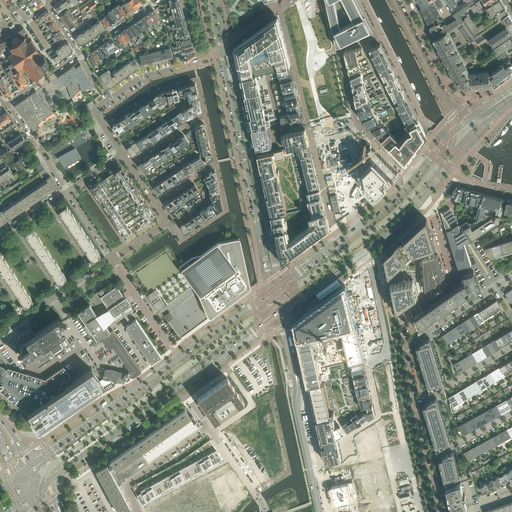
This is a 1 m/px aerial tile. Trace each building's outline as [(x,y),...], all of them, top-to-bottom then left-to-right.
[(63,0),(62,0),(58,3),(62,9),(66,7),(67,9),(69,8),(63,0)] [(121,0),(122,1),(119,4),(126,14),(132,11),(126,2),(124,0),(121,0)] [(128,0),(126,2),(132,10),(137,7),(137,5),(141,3),(138,0),(128,0)] [(325,0),(333,31),(336,47),(373,30),(365,15),(358,0),(325,0)] [(422,8),(419,9),(423,16),(426,22),(428,25),(429,27),(432,32),(435,39),(443,34),(442,32),(444,31),(445,32),(448,30),(453,27),(453,28),(459,24),(463,21),(459,14),(470,7),(476,3),(473,0),(466,0),(458,6),(454,0),(433,0),(430,2),(423,7),(422,8)] [(479,0),(476,3),(470,7),(474,12),(464,19),(465,20),(475,35),(494,22),(491,18),(477,27),(472,20),(483,13),(484,15),(486,14),(482,9),(484,8),(480,2),(483,1),(486,6),(485,7),(488,12),(487,13),(489,16),(494,13),(505,6),(504,6),(505,6),(503,3),(502,3),(500,0),(479,0)] [(15,1),(8,6),(10,9),(16,4),(17,4),(15,1)] [(90,9),(91,11),(93,9),(92,8),(97,5),(96,4),(94,1),(88,5),(90,9)] [(16,4),(10,9),(12,12),(22,5),(24,4),(23,2),(21,3),(17,6),(16,4)] [(59,11),(62,9),(58,3),(54,6),(54,7),(59,15),(61,13),(59,11)] [(113,7),(121,18),(124,16),(126,15),(126,14),(119,4),(118,4),(117,3),(112,6),(113,7)] [(170,7),(167,8),(167,10),(168,10),(169,12),(173,11),(181,9),(180,4),(172,6),(170,7)] [(505,6),(494,13),(498,20),(508,13),(505,6)] [(107,11),(115,22),(118,20),(121,18),(113,7),(107,11)] [(68,9),(59,16),(62,19),(71,13),(68,9)] [(102,12),(103,14),(111,25),(115,22),(107,11),(106,9),(102,12)] [(169,12),(168,13),(169,17),(175,16),(183,13),(181,9),(173,11),(169,12)] [(249,18),(257,12),(255,9),(247,16),(249,18)] [(157,20),(159,18),(153,10),(149,13),(160,28),(161,27),(160,25),(161,25),(157,20)] [(38,17),(34,20),(36,23),(40,20),(41,21),(42,20),(42,19),(50,14),(48,11),(47,11),(38,17)] [(73,15),(71,12),(71,13),(62,19),(64,22),(70,18),(73,15)] [(149,13),(145,16),(151,24),(153,22),(158,29),(160,28),(149,13)] [(175,16),(169,17),(170,19),(172,19),(173,21),(176,20),(184,18),(183,13),(175,16)] [(511,18),(510,15),(508,13),(498,20),(497,20),(499,23),(501,27),(506,24),(511,19),(511,18)] [(42,20),(41,21),(42,23),(52,17),(50,14),(42,19),(42,20)] [(103,14),(98,17),(100,19),(106,28),(111,25),(103,14)] [(64,22),(66,25),(75,19),(73,15),(70,18),(64,22)] [(145,16),(141,18),(146,27),(150,32),(152,30),(149,25),(151,24),(145,16)] [(246,39),(234,48),(238,64),(239,72),(241,79),(243,78),(254,75),(256,75),(265,73),(279,69),(290,66),(287,52),(284,41),(281,29),(278,16),(274,19),(267,24),(256,32),(246,39)] [(44,27),(45,26),(54,20),(52,17),(42,23),(42,24),(44,27)] [(141,18),(137,21),(143,29),(146,27),(141,18)] [(174,24),(171,25),(172,27),(177,25),(186,22),(184,18),(176,20),(173,21),(174,24)] [(77,22),(75,19),(66,25),(68,28),(77,22)] [(507,26),(507,27),(488,40),(494,48),(495,49),(502,43),(505,40),(504,39),(511,33),(511,19),(506,24),(507,26)] [(54,20),(45,26),(47,29),(56,23),(54,20)] [(77,22),(68,28),(70,32),(76,27),(81,24),(84,22),(83,20),(80,22),(79,22),(78,21),(77,22)] [(459,24),(453,28),(455,30),(464,24),(475,40),(499,23),(497,21),(476,36),(475,35),(465,20),(463,21),(459,24)] [(92,26),(87,29),(92,38),(105,29),(99,21),(94,24),(93,22),(90,24),(92,26)] [(145,37),(140,31),(143,29),(137,21),(133,24),(143,39),(145,37)] [(47,29),(45,30),(46,32),(48,31),(48,30),(50,29),(51,30),(58,26),(56,23),(47,29)] [(137,34),(140,38),(138,39),(139,41),(143,39),(133,24),(129,27),(135,35),(137,34)] [(48,35),(49,36),(60,29),(58,26),(51,30),(52,32),(48,35)] [(463,26),(458,29),(466,41),(471,37),(463,26)] [(46,63),(48,62),(44,56),(43,56),(43,57),(40,53),(40,52),(40,51),(39,52),(31,40),(31,39),(31,38),(30,39),(28,36),(28,35),(23,27),(17,32),(7,39),(1,43),(6,50),(8,53),(8,54),(13,62),(18,70),(19,69),(21,72),(22,72),(21,72),(24,70),(25,70),(26,70),(28,74),(27,74),(28,75),(29,75),(30,77),(30,78),(29,78),(29,79),(30,79),(30,80),(31,80),(32,79),(33,78),(40,74),(45,70),(46,69),(45,68),(43,65),(46,63)] [(129,27),(125,29),(135,44),(137,43),(132,37),(135,35),(129,27)] [(176,31),(176,33),(174,34),(175,36),(180,34),(188,32),(187,27),(179,30),(177,30),(176,31)] [(49,36),(48,37),(50,40),(53,38),(52,36),(54,35),(55,37),(62,32),(60,29),(49,36)] [(80,30),(78,32),(79,35),(74,38),(79,45),(81,45),(92,38),(87,29),(82,33),(80,30)] [(131,42),(130,42),(133,46),(135,44),(125,29),(121,32),(127,40),(129,39),(131,42)] [(55,37),(53,38),(55,41),(64,36),(62,32),(55,37)] [(117,35),(123,45),(125,47),(127,50),(129,48),(127,45),(126,45),(124,42),(127,40),(121,32),(118,34),(117,35)] [(180,34),(175,36),(175,38),(176,41),(181,39),(190,37),(188,32),(180,34)] [(511,76),(511,65),(509,61),(504,65),(503,63),(491,72),(492,73),(489,75),(488,71),(469,73),(468,70),(466,66),(462,60),(460,55),(456,49),(454,45),(451,38),(447,32),(446,33),(443,34),(435,39),(433,40),(436,47),(440,53),(442,57),(445,63),(448,68),(451,74),(453,78),(456,83),(457,86),(460,84),(461,85),(460,86),(461,87),(462,87),(463,88),(464,88),(465,88),(466,88),(467,87),(468,87),(468,90),(475,89),(481,89),(481,88),(487,88),(490,88),(490,85),(492,85),(494,88),(495,87),(497,86),(499,86),(502,84),(511,77),(511,76)] [(489,32),(475,41),(477,44),(491,34),(489,32)] [(511,33),(504,39),(505,40),(502,43),(495,49),(494,48),(491,50),(496,57),(511,47),(511,46),(511,33)] [(117,35),(112,38),(116,44),(119,48),(123,45),(117,35)] [(176,41),(174,42),(175,46),(181,45),(185,43),(189,42),(191,41),(190,37),(181,39),(176,41)] [(116,44),(112,38),(102,45),(103,45),(107,50),(110,48),(111,50),(114,48),(112,46),(116,44)] [(60,47),(55,50),(57,52),(61,59),(73,51),(73,49),(68,42),(63,45),(62,43),(59,39),(58,40),(60,44),(59,45),(60,47)] [(380,44),(369,49),(370,50),(382,74),(386,72),(392,69),(389,61),(387,57),(380,44)] [(108,58),(106,54),(108,53),(107,50),(103,45),(98,47),(104,56),(106,59),(108,58)] [(182,49),(177,51),(178,53),(181,52),(182,54),(183,54),(185,53),(190,52),(193,51),(194,51),(192,46),(190,47),(189,47),(187,48),(185,48),(182,49)] [(102,57),(104,56),(98,47),(94,50),(102,62),(104,60),(102,57)] [(361,47),(344,51),(344,52),(345,51),(345,52),(347,57),(346,58),(347,64),(347,65),(348,67),(359,61),(357,55),(364,52),(362,48),(361,47)] [(61,59),(57,52),(54,55),(51,50),(46,53),(51,59),(53,58),(56,62),(61,59)] [(94,50),(90,53),(96,61),(98,60),(100,63),(102,62),(94,50)] [(182,54),(180,55),(181,56),(182,58),(185,63),(195,56),(194,51),(185,53),(183,54),(182,54)] [(87,55),(87,58),(88,60),(92,66),(97,62),(96,61),(90,53),(87,55)] [(506,57),(508,55),(506,53),(487,66),(489,69),(491,67),(505,56),(506,57)] [(135,61),(134,59),(134,58),(130,61),(132,63),(134,67),(136,69),(139,66),(138,64),(135,61)] [(107,70),(106,68),(97,74),(99,76),(107,88),(109,88),(136,69),(134,67),(132,63),(130,61),(125,64),(123,62),(121,64),(122,66),(110,75),(107,70)] [(348,69),(347,69),(348,73),(363,66),(360,61),(359,61),(348,67),(348,68),(349,69),(348,69)] [(13,62),(5,68),(19,89),(28,82),(21,72),(19,69),(18,70),(13,62)] [(88,78),(81,65),(80,64),(75,68),(73,65),(67,70),(57,77),(65,85),(66,85),(67,87),(71,98),(80,91),(79,90),(81,90),(95,86),(88,78)] [(291,72),(290,66),(279,69),(280,75),(291,72)] [(363,66),(348,73),(349,79),(350,78),(361,73),(364,72),(363,66)] [(386,72),(382,74),(394,99),(398,97),(405,93),(401,86),(399,82),(392,69),(386,72)] [(291,72),(280,75),(281,80),(293,78),(291,72)] [(361,73),(350,78),(351,81),(352,81),(354,86),(356,85),(363,81),(361,73)] [(241,79),(240,80),(241,84),(242,84),(243,90),(244,95),(247,95),(260,92),(259,86),(258,86),(257,81),(258,81),(256,75),(254,75),(243,78),(241,79)] [(3,80),(0,82),(0,86),(5,83),(8,81),(7,80),(9,79),(7,77),(3,80)] [(293,78),(281,80),(281,82),(281,83),(282,84),(283,87),(295,85),(294,81),(294,80),(293,79),(293,78)] [(354,86),(352,86),(353,92),(354,93),(353,93),(354,99),(355,99),(356,105),(370,98),(368,92),(366,89),(364,80),(363,81),(354,86)] [(10,85),(8,81),(5,83),(0,86),(0,89),(1,91),(7,86),(10,85)] [(185,87),(177,89),(179,95),(186,94),(187,94),(196,92),(196,91),(195,83),(185,86),(185,87)] [(283,87),(284,93),(296,90),(295,85),(283,87)] [(174,100),(171,90),(170,90),(168,90),(168,91),(166,92),(166,93),(168,101),(174,100)] [(284,93),(286,99),(297,96),(296,90),(284,93)] [(43,103),(42,101),(44,99),(38,94),(36,91),(14,106),(25,120),(35,134),(38,126),(38,125),(42,120),(43,120),(54,113),(43,102),(43,103)] [(187,94),(186,94),(187,101),(189,100),(198,98),(196,91),(196,92),(187,94)] [(166,92),(163,92),(161,92),(160,93),(157,95),(164,105),(164,104),(168,101),(166,93),(166,92)] [(265,114),(263,107),(263,104),(260,92),(247,95),(244,95),(245,96),(248,106),(247,106),(247,107),(250,106),(250,110),(248,110),(249,117),(263,114),(265,114)] [(398,97),(394,99),(395,101),(405,122),(406,123),(410,121),(417,118),(413,110),(411,106),(405,93),(398,97)] [(164,105),(157,95),(156,96),(153,98),(154,100),(160,108),(164,105)] [(286,100),(285,100),(286,104),(287,104),(299,101),(298,99),(299,99),(298,97),(297,96),(286,99),(286,100)] [(153,98),(153,99),(152,98),(150,100),(148,102),(154,111),(159,108),(160,108),(154,100),(153,98)] [(185,105),(181,108),(182,110),(181,111),(187,119),(188,118),(188,119),(192,116),(193,115),(194,115),(196,114),(196,113),(197,113),(201,110),(200,105),(199,105),(199,104),(200,104),(199,99),(198,100),(198,98),(189,100),(191,105),(186,107),(185,105)] [(370,98),(356,105),(357,108),(356,109),(357,111),(357,113),(358,112),(358,113),(374,105),(370,98)] [(154,111),(148,102),(147,102),(147,101),(145,103),(145,104),(144,105),(149,113),(153,110),(154,111)] [(287,105),(286,105),(288,109),(288,110),(300,107),(301,106),(299,101),(287,104),(287,105)] [(149,113),(144,105),(141,106),(139,107),(139,108),(138,108),(139,109),(144,116),(149,113)] [(372,106),(358,113),(359,116),(362,120),(376,113),(372,106)] [(280,112),(279,112),(280,116),(281,119),(280,119),(281,123),(285,122),(291,120),(296,119),(299,118),(299,119),(303,118),(302,113),(300,107),(288,110),(288,109),(280,112)] [(138,108),(138,109),(137,108),(134,110),(135,111),(134,111),(135,112),(140,120),(141,120),(140,119),(144,116),(139,109),(138,108)] [(187,119),(181,111),(180,109),(179,109),(175,112),(182,122),(186,119),(187,119)] [(6,111),(3,114),(8,121),(7,121),(8,124),(9,123),(10,122),(9,120),(11,119),(6,111)] [(135,112),(134,111),(133,111),(131,112),(131,113),(130,114),(130,115),(134,121),(136,123),(140,120),(135,112)] [(182,122),(175,112),(176,114),(171,117),(177,126),(182,122)] [(377,112),(362,120),(368,126),(379,120),(381,120),(377,112)] [(270,125),(269,119),(268,113),(265,114),(263,114),(249,117),(252,129),(267,126),(270,125)] [(130,114),(129,114),(127,115),(126,116),(125,116),(124,117),(124,118),(129,125),(129,126),(131,125),(132,126),(136,123),(134,121),(130,115),(130,114)] [(175,128),(176,126),(177,126),(171,117),(166,121),(172,129),(175,128)] [(124,118),(119,121),(124,130),(129,126),(129,125),(124,118)] [(390,132),(382,140),(382,141),(386,144),(386,145),(393,151),(393,152),(404,163),(405,163),(404,163),(405,162),(406,160),(408,161),(426,137),(426,136),(423,131),(418,120),(417,118),(410,121),(406,123),(409,129),(409,128),(409,129),(411,128),(413,132),(412,132),(411,131),(410,132),(406,134),(400,142),(395,136),(394,136),(390,132)] [(379,120),(368,126),(370,128),(371,129),(372,130),(383,124),(379,120)] [(124,130),(119,121),(115,124),(114,124),(113,125),(112,126),(113,128),(118,134),(124,130)] [(169,132),(168,131),(172,129),(166,121),(162,124),(167,132),(169,132)] [(194,127),(195,131),(205,129),(203,123),(201,122),(194,127)] [(383,124),(372,130),(375,134),(387,128),(389,127),(385,123),(383,124)] [(167,133),(167,132),(162,124),(156,127),(162,136),(164,134),(165,134),(167,133)] [(272,146),(267,126),(252,129),(256,149),(272,146)] [(160,137),(162,136),(156,127),(152,130),(158,139),(158,138),(160,137)] [(71,135),(73,137),(57,148),(56,146),(57,145),(56,145),(48,150),(50,153),(54,159),(56,158),(57,157),(60,161),(61,162),(65,167),(64,166),(66,165),(67,166),(67,165),(70,163),(71,164),(71,163),(74,161),(74,162),(75,162),(74,161),(78,159),(78,160),(79,159),(78,158),(80,157),(80,158),(81,158),(75,147),(86,141),(85,139),(83,137),(86,135),(83,130),(83,131),(81,128),(70,135),(71,135)] [(387,128),(375,134),(376,134),(377,136),(378,136),(379,138),(382,140),(390,132),(387,128)] [(274,151),(258,155),(265,189),(270,212),(271,215),(282,263),(291,256),(330,228),(324,204),(320,188),(319,183),(318,179),(317,175),(316,170),(314,165),(313,160),(312,155),(309,143),(305,129),(284,134),(282,135),(283,138),(282,138),(283,142),(284,142),(286,149),(283,149),(274,151)] [(158,139),(152,130),(147,134),(153,142),(153,141),(154,141),(158,139)] [(21,133),(14,138),(19,145),(26,141),(21,133)] [(153,142),(147,134),(140,138),(146,146),(153,142)] [(189,143),(184,136),(184,135),(183,135),(182,135),(177,139),(182,147),(182,148),(189,143)] [(4,142),(6,144),(5,144),(9,150),(12,148),(13,149),(19,145),(14,138),(8,142),(7,140),(6,141),(4,138),(2,139),(4,142)] [(146,146),(140,138),(135,141),(141,150),(146,146)] [(141,150),(135,141),(134,139),(129,143),(130,144),(136,153),(141,150)] [(182,147),(177,139),(172,142),(178,150),(182,147)] [(178,150),(172,142),(168,145),(173,153),(175,155),(177,154),(175,152),(178,150)] [(3,147),(1,148),(5,154),(9,152),(4,143),(1,145),(3,147)] [(130,144),(129,143),(125,145),(126,147),(132,156),(136,153),(130,144)] [(173,153),(168,145),(163,149),(168,157),(173,153)] [(371,147),(361,157),(367,186),(375,194),(397,173),(381,157),(371,147)] [(168,157),(163,149),(158,152),(164,160),(168,157)] [(164,160),(158,152),(157,152),(155,153),(155,154),(153,155),(159,163),(164,160)] [(202,160),(204,164),(206,163),(211,159),(210,152),(204,154),(205,158),(202,160)] [(159,163),(153,155),(149,158),(154,166),(159,163)] [(199,156),(195,158),(200,167),(204,164),(202,160),(199,156)] [(20,158),(13,163),(19,171),(21,170),(19,168),(25,164),(20,158)] [(154,166),(149,158),(147,159),(144,161),(149,170),(154,166)] [(195,158),(190,161),(196,169),(200,167),(195,158)] [(195,170),(188,160),(183,164),(190,173),(195,170)] [(141,162),(137,165),(140,168),(144,173),(144,174),(150,170),(149,170),(144,161),(141,163),(141,162)] [(190,173),(183,164),(179,167),(185,177),(190,173)] [(7,165),(3,168),(7,174),(9,173),(11,175),(13,174),(7,165)] [(121,167),(113,172),(147,222),(154,217),(121,167)] [(185,177),(179,167),(174,170),(181,180),(185,177)] [(0,171),(5,179),(9,176),(7,174),(3,168),(0,170),(0,171)] [(181,180),(174,170),(170,173),(177,183),(181,180)] [(206,184),(216,177),(214,170),(212,172),(212,171),(208,174),(209,174),(203,178),(206,183),(206,184)] [(177,183),(170,173),(165,176),(172,186),(177,183)] [(0,225),(6,221),(8,219),(8,220),(57,187),(50,176),(46,178),(47,181),(3,211),(2,210),(0,210),(0,212),(0,213),(0,212),(0,225)] [(123,237),(132,231),(102,186),(109,181),(106,176),(90,187),(123,237)] [(172,186),(165,176),(166,177),(162,180),(161,179),(168,189),(172,186)] [(209,188),(217,183),(216,177),(206,184),(209,188)] [(168,189),(161,179),(157,182),(163,192),(168,189)] [(157,182),(152,185),(158,195),(163,192),(157,182)] [(217,183),(209,188),(208,189),(210,195),(218,189),(219,189),(217,183)] [(200,193),(194,184),(189,187),(196,197),(200,194),(200,193)] [(457,186),(451,197),(459,199),(460,199),(463,188),(457,186)] [(196,197),(189,187),(184,191),(191,200),(196,197)] [(461,201),(463,202),(463,203),(466,204),(469,190),(463,188),(460,199),(459,199),(458,201),(460,202),(461,201)] [(210,195),(209,196),(214,202),(199,212),(205,220),(222,208),(218,189),(210,195)] [(466,204),(465,206),(468,207),(468,204),(472,205),(475,191),(469,190),(466,204)] [(191,200),(184,191),(179,194),(186,204),(191,200)] [(472,205),(478,207),(478,210),(479,204),(482,193),(475,191),(472,205)] [(505,199),(502,199),(503,198),(482,193),(479,204),(478,210),(475,220),(469,224),(467,220),(460,225),(463,230),(463,231),(464,231),(466,234),(469,239),(469,240),(469,241),(497,223),(498,222),(499,221),(500,221),(505,199)] [(186,204),(179,194),(175,197),(181,207),(186,204)] [(181,207),(175,197),(170,200),(176,210),(181,207)] [(176,210),(170,200),(165,204),(171,214),(176,210)] [(58,211),(67,224),(75,218),(66,206),(58,211)] [(444,216),(443,216),(444,216),(443,216),(443,217),(443,218),(444,224),(445,227),(458,269),(471,265),(464,243),(465,242),(466,243),(468,242),(468,241),(469,240),(469,239),(466,234),(464,231),(463,231),(463,230),(461,232),(459,225),(460,224),(450,208),(442,213),(444,216)] [(199,212),(198,210),(193,214),(200,224),(205,220),(199,212)] [(200,224),(193,214),(188,217),(195,227),(200,224)] [(195,227),(188,217),(189,219),(185,222),(184,220),(183,220),(190,230),(195,227)] [(67,224),(75,237),(83,231),(75,218),(67,224)] [(393,250),(384,258),(388,278),(389,285),(394,307),(395,311),(417,296),(419,295),(419,294),(422,292),(423,292),(425,290),(445,276),(438,255),(436,247),(427,219),(402,241),(393,250)] [(190,230),(183,220),(178,224),(184,234),(190,230)] [(24,234),(33,247),(41,241),(33,229),(24,234)] [(75,237),(84,249),(92,244),(83,231),(75,237)] [(192,257),(183,263),(182,263),(180,266),(179,266),(179,267),(179,268),(181,271),(183,274),(198,294),(207,316),(208,317),(209,317),(210,317),(211,317),(233,301),(236,299),(237,298),(247,290),(248,290),(249,289),(249,288),(250,288),(250,287),(250,286),(250,285),(240,240),(239,240),(239,239),(238,238),(237,238),(236,238),(235,238),(228,240),(217,242),(217,243),(200,255),(192,257)] [(41,241),(33,247),(42,259),(50,254),(41,241)] [(511,252),(508,241),(503,242),(507,254),(511,252)] [(503,242),(498,244),(502,255),(507,254),(503,242)] [(92,244),(84,249),(92,262),(100,256),(92,244)] [(498,244),(493,245),(497,257),(502,255),(498,244)] [(493,245),(484,248),(491,259),(497,257),(493,245)] [(42,259),(50,272),(58,266),(50,254),(42,259)] [(7,264),(0,269),(0,270),(8,282),(16,277),(7,264)] [(58,266),(50,272),(59,285),(67,279),(66,278),(58,266)] [(460,286),(415,318),(422,328),(467,295),(464,291),(468,289),(470,295),(480,292),(473,272),(463,275),(465,280),(466,282),(465,282),(466,282),(461,286),(460,286)] [(8,282),(16,295),(25,289),(16,277),(8,282)] [(82,309),(77,312),(86,325),(84,326),(90,334),(91,333),(96,340),(100,338),(102,336),(110,331),(104,323),(107,322),(110,321),(109,320),(113,317),(116,321),(125,316),(129,323),(131,322),(126,315),(128,313),(132,310),(130,306),(131,305),(129,301),(127,299),(126,297),(124,298),(123,297),(116,286),(100,297),(108,309),(104,312),(103,311),(101,313),(102,314),(97,317),(89,304),(88,305),(85,307),(85,308),(84,308),(83,309),(82,309)] [(344,287),(295,323),(308,378),(314,377),(315,383),(322,382),(329,412),(333,411),(336,410),(337,411),(360,406),(352,375),(350,362),(362,359),(344,287)] [(25,289),(16,295),(25,307),(33,302),(25,289)] [(165,306),(154,291),(154,290),(149,293),(148,294),(148,295),(147,295),(147,296),(147,297),(158,312),(160,311),(166,307),(165,306)] [(497,299),(492,302),(498,311),(502,308),(499,303),(497,299)] [(492,302),(487,305),(493,314),(498,311),(492,302)] [(487,305),(483,308),(489,317),(493,314),(487,305)] [(483,308),(478,311),(484,320),(489,317),(483,308)] [(168,322),(174,318),(169,311),(164,316),(163,316),(168,322)] [(478,311),(474,314),(479,323),(484,320),(478,311)] [(474,314),(469,317),(475,326),(479,323),(474,314)] [(469,317),(465,320),(470,329),(475,326),(469,317)] [(129,323),(125,325),(150,363),(161,356),(135,319),(131,322),(129,323)] [(21,353),(17,355),(20,355),(27,357),(30,354),(35,361),(38,366),(43,363),(46,364),(46,361),(65,348),(59,339),(53,343),(51,340),(60,334),(60,333),(62,324),(63,323),(66,322),(63,321),(56,320),(35,334),(32,330),(31,328),(25,333),(22,332),(21,335),(18,337),(22,343),(21,353)] [(465,320),(460,323),(466,332),(470,329),(465,320)] [(460,323),(456,326),(461,335),(466,332),(460,323)] [(456,326),(451,329),(457,338),(461,335),(456,326)] [(110,331),(102,336),(102,337),(104,339),(102,340),(109,349),(113,346),(129,369),(128,369),(127,373),(125,373),(123,374),(121,371),(105,368),(104,370),(103,378),(119,382),(124,383),(124,379),(127,380),(129,378),(129,376),(133,377),(141,372),(141,371),(136,364),(120,341),(112,329),(110,331)] [(451,329),(447,332),(452,341),(457,338),(451,329)] [(447,332),(442,335),(448,344),(452,341),(447,332)] [(505,333),(500,336),(506,345),(511,343),(505,333)] [(500,336),(496,339),(501,348),(506,345),(500,336)] [(423,342),(422,343),(422,345),(417,347),(430,387),(436,385),(438,384),(443,383),(430,343),(429,343),(429,341),(431,340),(430,339),(430,338),(427,340),(423,342)] [(496,339),(491,341),(497,351),(501,348),(496,339)] [(491,341),(486,344),(492,354),(497,351),(491,341)] [(486,344),(482,347),(487,357),(492,354),(486,344)] [(482,347),(477,350),(483,359),(487,357),(482,347)] [(472,353),(478,362),(483,359),(477,350),(472,353)] [(471,351),(467,353),(468,355),(473,365),(478,362),(472,353),(471,351)] [(468,355),(463,358),(469,368),(473,365),(468,355)] [(463,358),(458,361),(464,370),(469,368),(463,358)] [(458,361),(454,364),(459,373),(464,370),(458,361)] [(504,364),(500,366),(505,375),(510,372),(504,364)] [(363,365),(352,368),(353,375),(365,373),(363,365)] [(0,390),(27,414),(34,430),(36,429),(37,431),(64,413),(94,396),(95,398),(106,390),(92,369),(63,388),(60,384),(71,377),(63,366),(45,379),(8,367),(1,372),(0,369),(0,390)] [(500,366),(495,369),(500,378),(505,375),(500,366)] [(495,369),(490,372),(496,381),(500,378),(495,369)] [(490,372),(486,375),(491,384),(496,381),(490,372)] [(365,373),(353,375),(354,376),(355,381),(355,382),(367,379),(366,378),(367,378),(366,375),(365,373)] [(486,375),(481,378),(486,386),(491,384),(486,375)] [(235,390),(234,388),(231,384),(226,377),(223,379),(197,397),(196,398),(199,401),(204,409),(205,409),(206,411),(205,411),(214,423),(214,422),(215,424),(244,403),(243,402),(244,402),(235,390)] [(481,378),(476,380),(482,389),(486,386),(481,378)] [(476,380),(472,383),(477,392),(482,389),(476,380)] [(322,382),(309,385),(316,420),(330,417),(330,415),(329,412),(322,382)] [(472,383),(467,386),(472,395),(477,392),(472,383)] [(368,384),(356,386),(358,393),(369,391),(368,384)] [(467,386),(463,389),(468,397),(472,395),(467,386)] [(463,389),(458,391),(463,400),(468,397),(463,389)] [(369,391),(358,393),(359,399),(369,397),(371,397),(369,391)] [(458,391),(453,394),(458,403),(463,400),(458,391)] [(453,394),(448,397),(451,402),(449,403),(452,412),(454,411),(454,412),(457,411),(454,406),(458,403),(453,394)] [(369,397),(359,399),(361,407),(365,406),(367,406),(371,405),(370,401),(372,400),(371,397),(369,398),(369,397)] [(432,401),(430,402),(429,403),(429,405),(424,406),(437,446),(443,444),(445,443),(445,444),(450,442),(437,402),(436,401),(438,400),(437,400),(437,398),(434,400),(432,401)] [(506,399),(502,402),(507,412),(511,409),(506,399)] [(502,402),(497,405),(502,414),(507,412),(502,402)] [(366,413),(359,418),(362,423),(375,415),(372,404),(367,406),(368,412),(366,413)] [(497,405),(492,407),(497,417),(502,414),(497,405)] [(139,438),(96,468),(103,480),(103,481),(104,482),(103,482),(104,482),(105,483),(105,484),(106,486),(106,487),(108,491),(109,491),(110,493),(111,495),(111,496),(111,495),(113,499),(113,500),(114,501),(115,502),(116,504),(115,504),(116,504),(118,508),(118,509),(119,510),(119,511),(122,511),(124,511),(127,510),(128,510),(129,509),(129,508),(130,508),(128,503),(127,503),(127,502),(126,501),(125,499),(123,495),(123,494),(122,493),(121,492),(120,490),(121,490),(120,490),(118,486),(120,485),(118,482),(123,480),(144,465),(144,464),(146,463),(164,450),(166,449),(173,445),(176,442),(192,431),(193,430),(198,427),(194,423),(193,421),(195,419),(192,418),(191,414),(191,415),(185,406),(139,438)] [(492,407),(487,410),(493,420),(497,417),(492,407)] [(487,410),(482,412),(488,422),(493,420),(487,410)] [(330,417),(316,420),(317,421),(318,427),(319,434),(320,434),(321,440),(321,441),(337,438),(345,433),(340,425),(339,424),(339,423),(337,420),(337,419),(338,418),(336,411),(334,411),(335,416),(333,416),(330,417)] [(482,412),(478,415),(483,424),(488,422),(482,412)] [(357,414),(352,417),(357,425),(362,423),(361,423),(362,423),(359,418),(357,414)] [(478,415),(473,418),(478,427),(483,425),(483,424),(478,415)] [(352,417),(347,420),(352,428),(357,425),(352,417)] [(473,418),(468,420),(473,429),(474,429),(479,427),(478,427),(473,418)] [(347,420),(342,423),(347,431),(348,431),(351,430),(351,429),(352,428),(347,420)] [(468,420),(464,423),(469,432),(474,430),(474,429),(473,429),(468,420)] [(377,423),(361,432),(366,453),(382,449),(377,423)] [(458,431),(461,430),(464,435),(464,434),(469,432),(464,423),(456,427),(458,432),(458,431)] [(502,431),(500,433),(504,440),(511,436),(507,429),(504,430),(503,431),(502,431)] [(495,435),(493,436),(497,444),(498,446),(505,442),(504,440),(500,433),(497,434),(495,435)] [(490,438),(488,439),(485,440),(490,448),(497,444),(493,436),(490,438)] [(337,438),(321,441),(323,450),(323,451),(324,453),(326,462),(341,459),(337,438)] [(210,441),(209,440),(202,445),(180,460),(141,481),(139,483),(136,484),(139,491),(141,490),(142,489),(145,487),(150,484),(155,482),(160,479),(164,477),(169,474),(174,471),(179,469),(183,466),(188,464),(193,461),(198,459),(202,456),(207,453),(212,451),(213,450),(213,449),(215,448),(211,442),(210,441)] [(481,443),(478,444),(483,452),(490,448),(485,440),(483,442),(481,443)] [(474,447),(471,448),(475,456),(483,452),(478,444),(476,446),(474,447)] [(213,450),(212,451),(214,455),(218,462),(223,459),(219,454),(220,454),(218,452),(216,449),(215,448),(213,449),(213,450)] [(469,450),(467,451),(464,452),(469,460),(469,461),(476,458),(476,457),(475,456),(471,448),(469,450)] [(212,451),(207,453),(210,458),(213,464),(218,462),(214,455),(212,451)] [(453,454),(453,452),(450,453),(448,454),(446,455),(445,456),(445,458),(440,459),(445,480),(452,478),(453,478),(458,477),(453,456),(452,456),(452,455),(454,454),(453,454)] [(207,453),(202,456),(205,461),(208,467),(213,464),(210,458),(207,453)] [(202,456),(198,459),(200,463),(203,470),(208,467),(205,461),(202,456)] [(384,456),(366,460),(369,470),(374,469),(376,478),(388,475),(386,469),(387,469),(386,463),(385,463),(384,456)] [(198,459),(193,461),(195,466),(199,472),(203,470),(200,463),(198,459)] [(193,461),(188,464),(191,468),(194,475),(199,472),(195,466),(193,461)] [(355,463),(350,464),(352,475),(358,474),(355,463)] [(188,464),(183,466),(186,471),(189,477),(194,475),(191,468),(188,464)] [(348,465),(327,469),(331,487),(352,482),(348,465)] [(183,466),(179,469),(181,473),(184,480),(186,479),(188,478),(189,477),(186,471),(183,466)] [(179,469),(174,471),(176,476),(180,482),(184,480),(181,473),(179,469)] [(174,471),(169,474),(172,479),(175,485),(180,482),(176,476),(174,471)] [(504,483),(504,482),(507,480),(507,481),(510,480),(506,472),(505,472),(503,473),(503,474),(500,476),(499,475),(504,483)] [(169,474),(164,477),(167,481),(170,487),(175,485),(172,479),(169,474)] [(376,478),(373,479),(374,484),(389,481),(390,480),(389,476),(388,476),(388,475),(376,478)] [(499,475),(496,477),(497,477),(493,479),(497,487),(497,486),(501,484),(501,485),(504,483),(499,475)] [(164,477),(160,479),(162,484),(165,490),(170,487),(167,481),(164,477)] [(491,477),(489,478),(489,479),(485,481),(486,482),(490,490),(491,490),(490,490),(494,488),(497,487),(493,479),(492,479),(491,477)] [(160,479),(155,482),(157,486),(161,493),(165,490),(162,484),(160,479)] [(389,481),(374,484),(375,490),(378,490),(390,487),(390,486),(391,486),(390,482),(389,482),(389,481)] [(155,482),(150,484),(153,489),(156,495),(161,493),(157,486),(155,482)] [(352,482),(331,487),(335,504),(351,501),(349,492),(354,491),(352,482)] [(484,484),(479,487),(483,494),(487,491),(488,492),(490,490),(486,482),(483,484),(484,484)] [(461,483),(446,488),(447,494),(448,497),(449,497),(450,502),(449,502),(450,506),(451,511),(454,511),(467,508),(464,499),(462,499),(462,498),(466,497),(465,494),(461,495),(461,494),(463,493),(461,483)] [(150,484),(145,487),(148,491),(151,498),(156,495),(153,489),(150,484)] [(142,489),(141,490),(141,491),(142,491),(146,500),(151,498),(148,491),(145,487),(142,489)] [(379,491),(376,492),(377,498),(380,497),(380,498),(392,494),(392,492),(391,489),(390,489),(390,487),(378,490),(379,491)] [(141,491),(136,494),(139,499),(140,501),(141,503),(146,500),(142,491),(141,491)] [(392,494),(380,498),(382,503),(394,500),(393,500),(394,499),(393,495),(392,495),(392,494)] [(351,501),(335,504),(336,510),(336,511),(358,511),(356,500),(351,501)] [(394,500),(382,503),(384,510),(396,506),(395,500),(394,500)]
